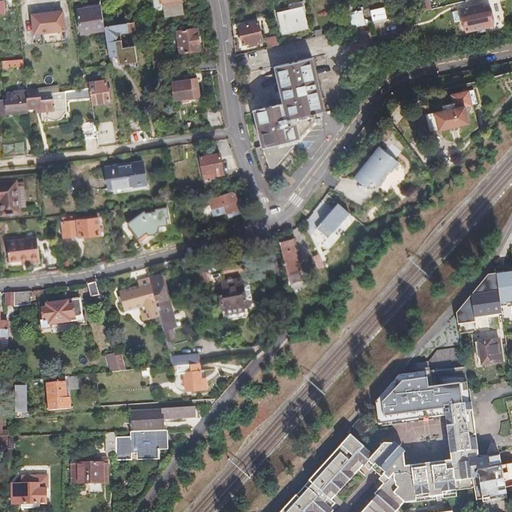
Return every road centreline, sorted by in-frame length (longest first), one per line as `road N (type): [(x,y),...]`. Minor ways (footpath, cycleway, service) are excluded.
road 1 (residential): [(136,511),(218,404),(278,345),(284,315),(264,228)]
road 2 (tertiary): [(264,228),(295,202),(391,79),(511,50)]
road 3 (tertiary): [(0,286),(102,272),(264,228)]
road 4 (residential): [(0,162),(233,132)]
road 5 (residential): [(212,0),(233,132)]
